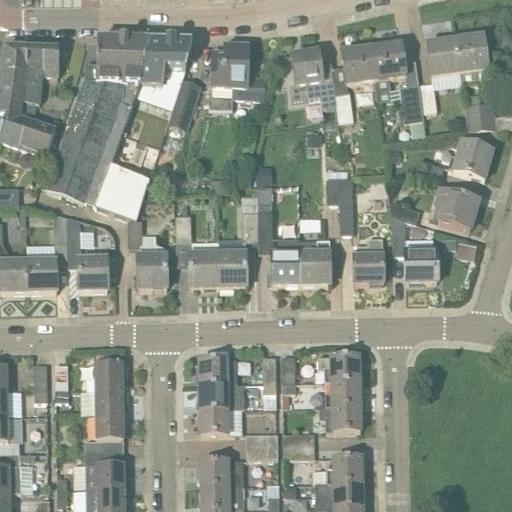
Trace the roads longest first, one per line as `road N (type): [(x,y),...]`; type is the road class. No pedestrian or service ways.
road 1 (residential): [(341,0),(218,19),(0,17)]
road 2 (residential): [(162,335),(394,328)]
road 3 (residential): [(398,511),(394,328)]
road 4 (residential): [(165,511),(162,335)]
road 5 (residential): [(0,339),(162,335)]
